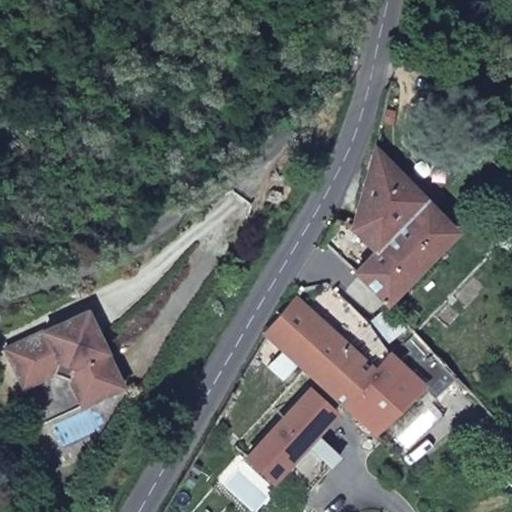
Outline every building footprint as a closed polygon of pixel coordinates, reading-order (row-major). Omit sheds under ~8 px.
[(399,176),(370,147),(347,228),(369,250),(350,271),(382,304),(452,228),(429,205),(420,197),(399,176)] [(427,191),(406,169),(399,176),(420,197),(427,191)] [(420,197),(429,205),(435,199),(427,191),(420,197)] [(335,402),(385,350),(366,322),(307,269),(301,282),(293,295),(285,307),(263,337),(269,342),(335,402)] [(5,353),(43,430),(122,392),(86,316),(5,353)] [(385,350),(335,402),(366,431),(423,387),(433,397),(451,378),(409,333),(404,339),(412,345),(397,363),(388,354),(385,350)] [(263,337),(248,365),(254,369),(269,342),(263,337)] [(242,456),(270,482),(274,477),(296,498),(342,449),(320,428),(334,414),(306,388),(242,456)]
